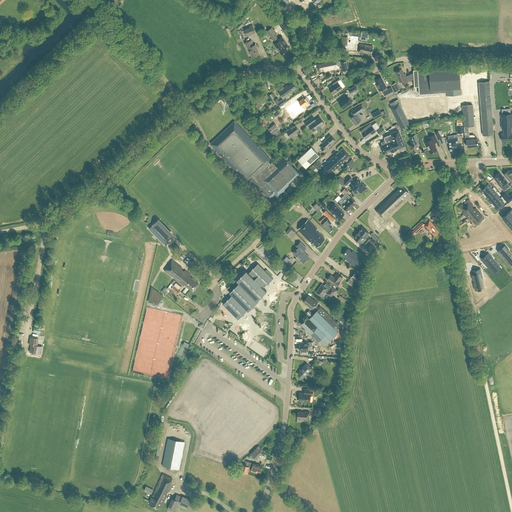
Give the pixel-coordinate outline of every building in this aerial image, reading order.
[(245,29),(247,36),(253,33),(252,33),(255,32),(253,24),(249,26),(250,27),(245,29)] [(279,37),(272,27),(267,30),(267,31),(264,33),(265,35),(268,32),(273,40),(279,37)] [(282,36),(277,40),(278,41),(274,44),(281,54),(288,50),(286,47),(288,45),(282,36)] [(251,40),(246,42),(245,42),(247,47),(248,47),(252,56),(259,54),(256,44),(253,45),(251,40)] [(358,51),(371,54),(373,46),(359,44),(358,51)] [(332,61),(334,68),(339,67),(339,66),(341,65),(340,63),(338,63),(337,60),(332,61)] [(341,63),(340,63),(341,65),(342,70),(343,70),(344,73),(350,72),(349,69),(350,69),(348,60),(341,62),(341,63)] [(413,70),(414,85),(418,85),(419,94),(425,93),(443,92),(461,91),(459,67),(413,70)] [(404,74),(402,68),(395,71),(400,81),(401,81),(403,83),(408,81),(405,73),(404,74)] [(341,80),(338,76),(336,78),(334,77),(331,79),(333,83),(328,87),(334,94),(343,88),(338,81),(341,80)] [(377,86),(379,90),(382,89),(386,86),(381,76),(375,80),(378,86),(377,86)] [(479,81),(482,124),(482,127),(483,127),(484,127),(484,134),(493,133),(489,81),(484,81),(479,81)] [(278,91),(283,98),(285,97),(290,93),(297,88),(293,82),(288,86),(287,85),(278,91)] [(391,85),(394,92),(399,89),(396,82),(391,85)] [(382,89),(383,91),(383,92),(386,97),(394,93),(391,87),(388,89),(386,86),(382,89)] [(339,101),(343,107),(352,101),(347,95),(339,101)] [(285,98),(277,103),(280,106),(287,100),(285,98)] [(307,103),(303,98),(299,101),(298,100),(289,106),(294,114),(301,110),(300,108),(307,103)] [(383,145),(381,146),(384,154),(391,151),(398,149),(398,148),(405,146),(400,132),(399,132),(402,130),(402,131),(411,126),(410,125),(399,103),(400,102),(398,99),(397,100),(396,100),(391,103),(390,103),(391,106),(390,107),(399,125),(396,126),(398,131),(391,133),(391,134),(389,135),(384,137),(385,141),(382,142),(383,145)] [(351,111),(353,115),(350,117),(355,124),(363,118),(364,117),(364,115),(363,115),(362,114),(361,114),(359,115),(357,113),(365,107),(362,104),(351,111)] [(464,126),(468,126),(474,125),(472,104),(462,105),(464,126)] [(501,123),(511,122),(511,112),(511,113),(510,113),(510,110),(510,108),(504,109),(504,110),(502,110),(502,113),(500,113),(501,123)] [(375,119),(382,115),(382,114),(381,112),(379,109),(372,114),(375,119)] [(307,126),(309,125),(313,131),(316,129),(317,130),(318,131),(322,128),(320,126),(324,123),(320,116),(315,120),(313,117),(312,117),(305,123),(307,126)] [(259,122),(263,126),(268,122),(264,118),(259,122)] [(275,164),(235,121),(211,143),(245,180),(249,176),(256,183),(255,184),(258,187),(259,187),(262,190),(261,190),(266,196),(267,195),(270,199),(274,195),(278,199),(280,197),(280,196),(291,185),(288,182),(299,172),(284,156),(275,164)] [(366,138),(373,133),(376,131),(371,123),(365,127),(366,129),(362,132),(366,138)] [(290,137),(299,130),(295,125),(287,131),(283,134),(287,138),(290,136),(290,137)] [(376,130),(380,136),(386,131),(382,126),(376,130)] [(503,133),(501,133),(501,141),(511,140),(511,135),(511,127),(503,128),(503,133)] [(413,144),(409,145),(413,153),(420,150),(418,146),(416,142),(419,141),(416,134),(413,135),(409,136),(410,138),(413,144)] [(467,146),(478,145),(477,138),(474,134),(469,135),(469,138),(466,139),(467,146)] [(321,147),(325,152),(328,148),(327,148),(335,140),(330,135),(322,142),(324,144),(321,147)] [(437,149),(434,142),(437,141),(434,135),(428,137),(430,140),(424,142),(426,146),(427,146),(430,153),(437,149)] [(456,151),(455,147),(454,143),(453,143),(452,138),(452,135),(447,135),(448,139),(450,152),(456,151)] [(298,159),(306,167),(319,155),(311,146),(298,159)] [(336,153),(333,156),(341,164),(344,161),(343,160),(349,155),(342,148),(337,153),(336,153)] [(341,164),(333,156),(332,156),(323,165),(331,173),(341,164)] [(309,168),(312,171),(316,168),(316,169),(317,169),(319,167),(317,164),(320,161),(318,160),(313,165),(312,164),(309,168)] [(503,174),(511,183),(511,175),(511,174),(511,173),(511,169),(507,170),(503,174)] [(504,191),(507,188),(510,186),(510,185),(507,181),(500,172),(495,175),(496,176),(494,178),(504,191)] [(337,179),(344,186),(352,178),(348,175),(344,180),(340,176),(337,179)] [(358,178),(351,184),(353,185),(350,187),(353,190),(356,193),(359,191),(360,192),(366,187),(360,181),(361,181),(358,178)] [(488,183),(481,189),(485,194),(492,188),(488,183)] [(404,198),(409,193),(402,186),(395,193),(393,192),(388,197),(389,198),(387,201),(386,199),(375,209),(384,219),(405,199),(404,198)] [(345,194),(341,197),(344,200),(345,200),(346,202),(347,201),(352,206),(356,202),(351,197),(346,193),(348,191),(345,188),(342,192),(345,194)] [(492,188),(485,194),(487,196),(485,197),(488,200),(496,193),(492,188)] [(505,192),(501,195),(508,203),(511,198),(511,193),(508,196),(505,192)] [(496,193),(488,200),(490,202),(491,201),(493,203),(500,197),(496,193)] [(344,200),(341,197),(339,200),(339,201),(343,205),(348,210),(352,206),(347,201),(346,202),(345,200),(344,200)] [(500,197),(493,203),(495,205),(493,206),(496,209),(504,202),(500,197)] [(459,206),(470,219),(471,218),(472,220),(476,224),(484,217),(476,207),(476,208),(474,209),(472,207),(471,206),(473,205),(469,200),(468,199),(459,206)] [(335,203),(329,209),(338,219),(344,213),(335,203)] [(282,225),(281,226),(287,228),(291,218),(287,217),(287,215),(282,213),(278,224),(282,225)] [(160,233),(167,240),(172,236),(174,237),(173,235),(158,219),(156,217),(155,218),(157,220),(152,225),(160,233)] [(321,223),(330,231),(333,228),(331,227),(332,226),(330,224),(331,222),(327,218),(321,223)] [(315,244),(317,246),(325,239),(316,230),(317,229),(308,219),(298,229),(310,242),(311,241),(313,242),(311,243),(314,246),(315,244)] [(423,225),(433,236),(439,231),(436,227),(429,220),(425,224),(423,225)] [(415,227),(411,232),(413,235),(418,230),(423,225),(425,224),(422,221),(415,227)] [(164,244),(167,240),(160,233),(152,225),(149,228),(164,244)] [(362,227),(358,232),(365,237),(364,237),(366,239),(368,237),(368,236),(367,235),(369,232),(362,227)] [(363,243),(369,248),(367,250),(372,254),(376,249),(372,245),(374,242),(370,239),(368,237),(366,239),(364,237),(365,237),(358,232),(354,237),(360,242),(363,239),(364,241),(363,243)] [(370,234),(377,240),(379,238),(373,232),(370,234)] [(301,261),(303,263),(309,257),(303,251),(306,247),(300,241),(296,245),(298,247),(293,252),(297,257),(295,259),(299,263),(301,261)] [(505,245),(498,251),(511,266),(511,265),(511,255),(508,250),(509,249),(505,245)] [(348,248),(343,254),(346,258),(345,259),(355,267),(362,258),(355,252),(354,254),(348,248)] [(488,253),(481,258),(484,262),(485,261),(486,263),(486,264),(494,274),(500,269),(491,258),(492,257),(488,253)] [(334,258),(348,269),(351,266),(337,254),(334,258)] [(184,271),(182,269),(182,268),(173,260),(165,269),(184,285),(185,284),(193,291),(199,283),(191,277),(192,276),(185,270),(184,271)] [(238,319),(239,318),(242,315),(243,315),(244,314),(243,313),(247,310),(248,310),(252,306),(253,307),(254,305),(252,304),(261,295),(262,296),(263,295),(262,295),(265,292),(267,291),(263,287),(267,283),(268,284),(269,283),(269,282),(273,278),(271,276),(272,275),(267,269),(265,270),(258,263),(257,264),(254,267),(253,267),(252,268),(248,272),(246,270),(242,274),(241,274),(240,275),(241,276),(236,280),(236,279),(227,288),(230,291),(229,291),(232,294),(228,298),(227,299),(227,300),(224,303),(223,304),(238,319)] [(480,268),(472,270),(473,274),(471,274),(475,290),(484,288),(481,277),(482,276),(480,268)] [(349,279),(359,286),(361,287),(364,277),(364,276),(355,270),(349,279)] [(343,278),(336,273),(334,277),(331,274),(327,279),(336,286),(340,281),(343,278)] [(174,280),(171,283),(173,285),(174,285),(177,288),(180,285),(174,280)] [(162,290),(162,291),(166,295),(166,294),(170,290),(173,292),(174,291),(174,290),(171,288),(174,285),(173,285),(171,283),(167,287),(167,288),(166,287),(165,286),(162,290)] [(325,292),(331,296),(335,291),(336,290),(331,286),(329,289),(322,284),(316,292),(322,296),(325,292)] [(171,288),(174,290),(174,291),(178,293),(180,291),(180,290),(177,288),(174,285),(171,288)] [(149,301),(158,304),(162,296),(154,290),(153,290),(152,290),(149,301)] [(308,295),(303,301),(309,306),(312,309),(318,302),(314,299),(308,295)] [(337,322),(329,314),(328,314),(324,309),(321,306),(313,314),(309,310),(306,313),(310,317),(309,318),(308,317),(301,324),(318,341),(319,341),(324,346),(330,340),(342,328),(337,322)] [(348,322),(339,316),(338,318),(346,324),(348,322)] [(30,351),(37,352),(39,345),(37,345),(38,338),(31,336),(29,344),(31,344),(30,351)] [(312,346),(312,341),(308,341),(308,342),(300,341),(300,350),(308,350),(308,346),(312,346)] [(302,378),(311,368),(306,363),(299,371),(300,372),(298,374),(302,378)] [(312,394),(313,389),(304,389),(304,393),(299,392),(299,400),(304,401),(304,402),(310,402),(310,394),(312,394)] [(309,419),(309,411),(304,411),(304,412),(297,411),(297,418),(309,419)] [(185,441),(168,438),(162,465),(179,469),(185,441)] [(250,453),(255,458),(262,452),(261,451),(263,450),(258,445),(250,453)] [(260,472),(262,466),(248,461),(246,465),(242,463),(242,465),(239,465),(238,469),(248,473),(249,469),(257,472),(257,471),(260,472)] [(161,509),(167,495),(168,491),(169,491),(173,485),(170,484),(173,479),(163,474),(149,503),(161,509)] [(172,497),(167,509),(172,510),(175,511),(176,511),(178,506),(188,510),(191,511),(192,509),(193,507),(195,501),(183,496),(182,498),(181,500),(176,498),(172,497)]
